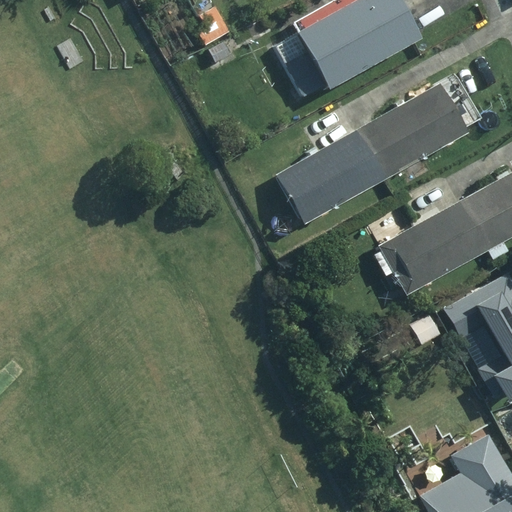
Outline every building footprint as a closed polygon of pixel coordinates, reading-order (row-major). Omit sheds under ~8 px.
[(327,90),(420,37),(398,0),(328,0),(291,21),(298,32),(270,48),(299,99),(324,85),(327,90)] [(214,5),(190,18),(204,44),(243,22),(231,1),(217,10),(214,5)] [(229,54),(223,39),(207,47),(213,61),(229,54)] [(460,134),(431,85),(349,131),(378,180),(460,134)] [(378,180),(349,131),(268,177),(296,227),(378,180)] [(511,237),(511,170),(460,199),(488,251),(511,237)] [(488,251),(460,199),(376,245),(403,297),(488,251)] [(501,377),(510,395),(511,394),(511,274),(446,310),(486,385),(501,377)] [(426,315),(403,327),(413,347),(436,335),(426,315)] [(459,502),(441,511),(511,511),(511,475),(501,457),(460,480),(459,502)]
